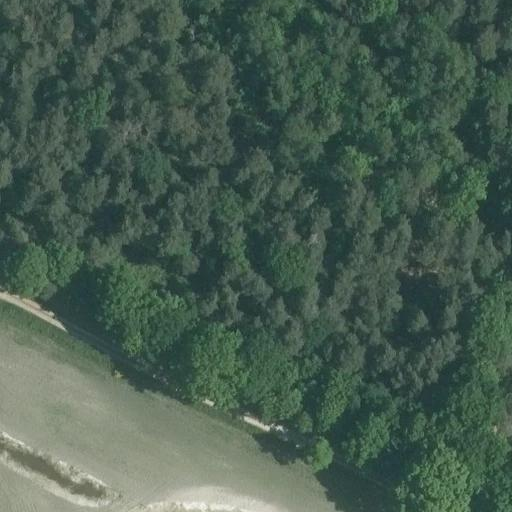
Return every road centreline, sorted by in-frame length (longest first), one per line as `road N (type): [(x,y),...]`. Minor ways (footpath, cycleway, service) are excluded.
road 1 (track): [(0,7),(511,257)]
road 2 (track): [(434,511),(0,295)]
